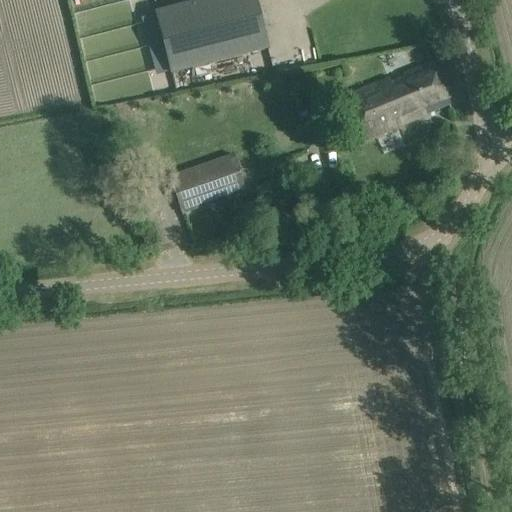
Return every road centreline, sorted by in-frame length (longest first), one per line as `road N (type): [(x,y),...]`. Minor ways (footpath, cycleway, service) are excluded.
road 1 (unclassified): [(0,302),(428,253),(472,213),(500,159)]
road 2 (track): [(475,511),(428,253)]
road 3 (unclassified): [(500,159),(481,125),(451,0)]
